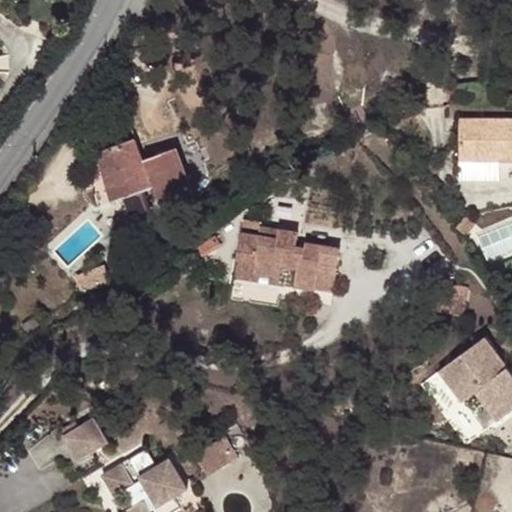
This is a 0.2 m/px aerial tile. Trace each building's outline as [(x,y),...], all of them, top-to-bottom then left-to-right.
[(511,165),(511,123),(498,123),(497,114),(433,113),(432,154),(470,155),(494,155),(494,165),(511,165)] [(159,198),(192,186),(177,148),(143,160),(135,138),(95,153),(110,203),(124,198),(132,224),(153,217),(145,190),(155,187),(159,198)] [(432,154),(431,173),(470,174),(470,155),(432,154)] [(415,216),(423,227),(436,219),(428,206),(415,216)] [(245,248),(225,243),(218,273),(236,277),(234,287),(260,293),(262,284),(279,288),(274,308),(293,312),(294,307),(311,311),(322,266),(278,256),(280,247),(246,239),(245,248)] [(236,277),(218,273),(212,295),(257,305),(260,293),(234,287),(236,277)] [(418,326),(402,329),(406,347),(391,350),(377,353),(381,370),(425,361),(418,326)] [(402,329),(387,332),(391,350),(406,347),(402,329)] [(511,423),(511,414),(454,375),(422,422),(454,444),(464,430),(494,451),(511,423)] [(107,443),(94,419),(64,435),(77,459),(107,443)] [(230,434),(198,450),(210,473),(242,457),(230,434)] [(189,489),(170,455),(136,474),(155,507),(189,489)] [(134,482),(123,463),(101,476),(112,494),(134,482)] [(119,511),(148,511),(142,500),(119,511)]
